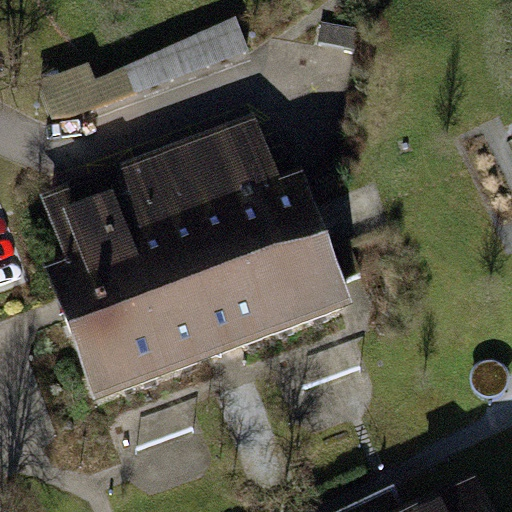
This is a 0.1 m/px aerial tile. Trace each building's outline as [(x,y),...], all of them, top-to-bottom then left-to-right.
[(128,71),(140,103),(253,61),(241,29),(128,71)] [(53,283),(97,400),(344,307),(336,285),(362,275),(348,239),(322,249),(300,192),(279,200),(253,133),(52,208),(77,274),(53,283)] [(298,360),(321,423),(376,403),(354,340),(298,360)] [(186,401),(131,422),(153,479),(208,458),(186,401)] [(482,511),(474,494),(437,511),(386,511),(381,502),(360,511),(482,511)]
